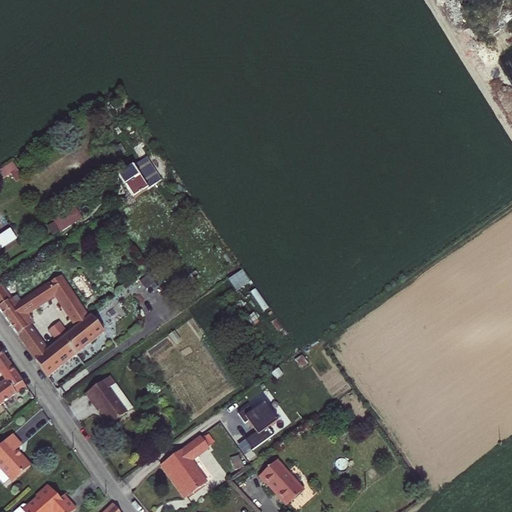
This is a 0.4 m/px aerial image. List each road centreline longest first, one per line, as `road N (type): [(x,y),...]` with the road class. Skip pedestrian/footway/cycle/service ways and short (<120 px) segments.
road 1 (residential): [(0,327),(129,511)]
road 2 (track): [(511,122),(432,0)]
